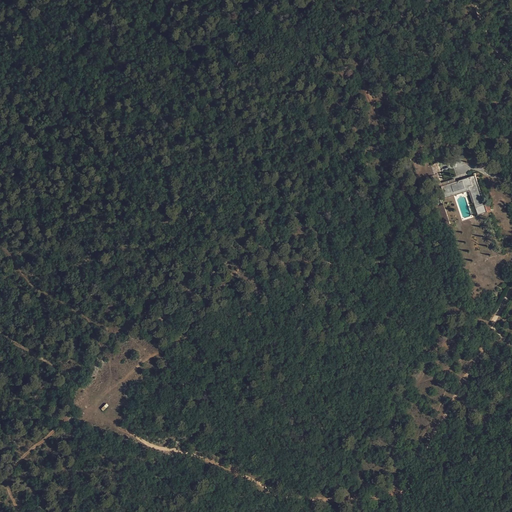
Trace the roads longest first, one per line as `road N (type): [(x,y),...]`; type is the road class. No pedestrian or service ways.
road 1 (track): [(89,405),(175,347),(229,280),(258,264),(396,264),(425,254),(358,59),(328,0)]
road 2 (track): [(409,491),(379,498),(290,493),(209,459),(152,446),(89,405)]
road 3 (track): [(399,511),(511,291)]
road 4 (track): [(20,511),(8,475),(61,420),(89,405)]
road 5 (track): [(511,345),(425,254)]
